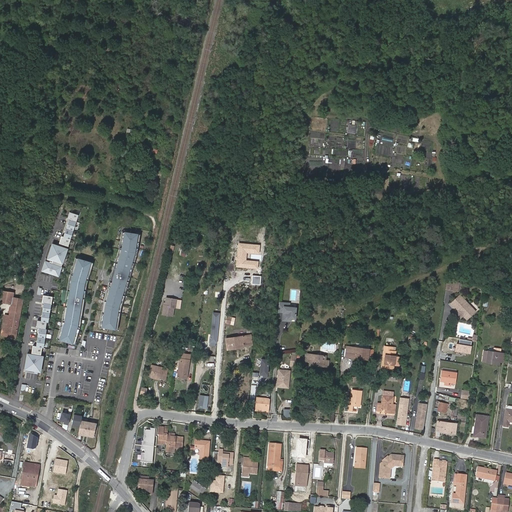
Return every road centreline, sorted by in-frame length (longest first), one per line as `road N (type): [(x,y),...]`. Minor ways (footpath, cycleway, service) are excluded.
road 1 (residential): [(511,462),(378,429),(213,422),(154,411),(131,426),(118,488)]
road 2 (track): [(0,188),(158,215),(127,338),(111,360),(94,464)]
